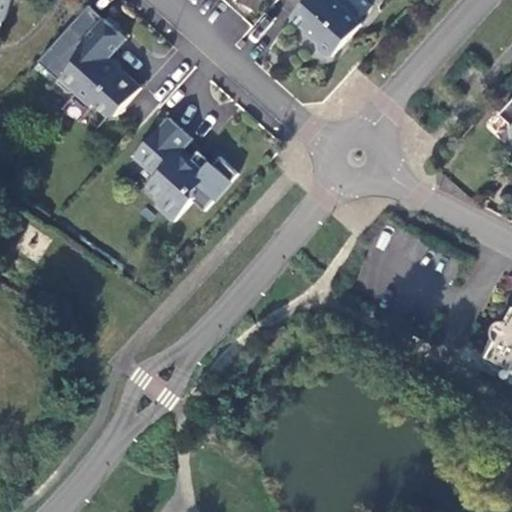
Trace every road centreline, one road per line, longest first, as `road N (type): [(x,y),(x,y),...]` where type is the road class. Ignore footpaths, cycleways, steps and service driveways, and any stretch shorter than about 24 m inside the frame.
road 1 (residential): [(332,147),(164,0)]
road 2 (residential): [(199,343),(339,179)]
road 3 (residential): [(368,132),(481,0)]
road 4 (residential): [(511,245),(381,172)]
road 5 (residential): [(199,343),(151,367),(133,392),(121,437)]
road 6 (residential): [(121,437),(167,399),(199,343)]
